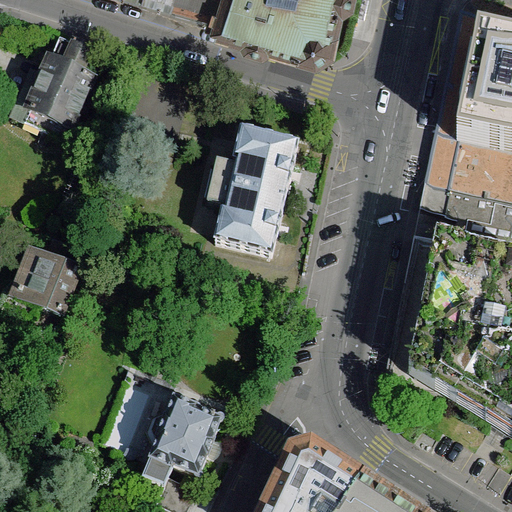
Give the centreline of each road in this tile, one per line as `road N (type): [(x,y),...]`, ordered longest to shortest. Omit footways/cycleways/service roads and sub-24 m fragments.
road 1 (residential): [(41,0),(398,108)]
road 2 (residential): [(398,108),(339,391)]
road 3 (residential): [(339,391),(356,434),(471,511)]
road 4 (residential): [(339,391),(276,442),(241,511)]
